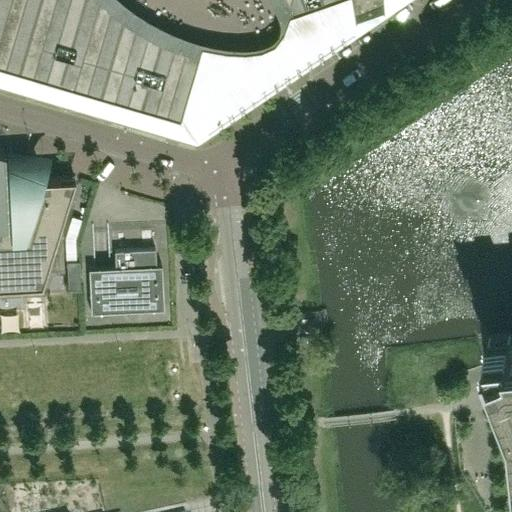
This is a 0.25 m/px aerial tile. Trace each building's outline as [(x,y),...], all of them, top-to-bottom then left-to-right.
[(230,55),(203,50),(187,104),(182,123),(0,69),(0,79),(196,137),(399,0),(339,0),(326,5),(287,18),(288,28),(285,37),(277,46),(261,54),(247,56),(230,55)] [(0,0),(0,69),(182,123),(187,104),(203,50),(194,47),(186,45),(175,41),(164,36),(150,29),(140,23),(130,17),(119,8),(108,0),(279,0),(282,3),(283,6),(287,18),(326,5),(339,0),(0,0)] [(0,283),(41,282),(73,178),(74,175),(40,177),(42,172),(5,160),(4,148),(0,146),(0,283)] [(163,307),(161,263),(156,263),(155,247),(114,249),(115,265),(95,266),(94,266),(88,266),(90,310),(163,307)] [(82,263),(65,264),(66,291),(83,290),(82,263)] [(318,341),(317,334),(305,336),(306,343),(318,341)] [(511,336),(486,339),(496,363),(505,387),(508,392),(505,393),(511,409),(511,336)]
